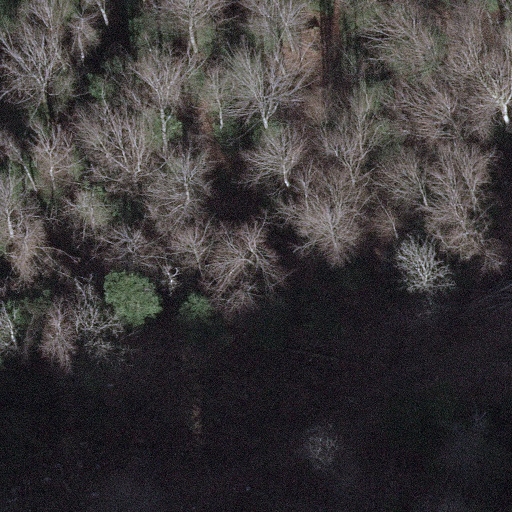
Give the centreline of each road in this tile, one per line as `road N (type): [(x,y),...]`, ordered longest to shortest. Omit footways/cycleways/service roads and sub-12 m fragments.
road 1 (track): [(511,351),(436,365),(193,486),(70,511)]
road 2 (track): [(127,0),(41,77),(0,131)]
